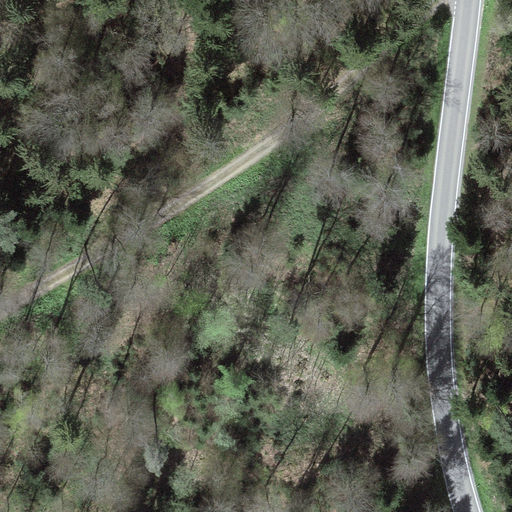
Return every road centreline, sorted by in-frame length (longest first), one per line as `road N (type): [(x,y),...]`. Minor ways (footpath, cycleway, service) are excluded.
road 1 (track): [(0,310),(280,145),(449,0)]
road 2 (tertiary): [(466,0),(438,317),(452,453),(467,511)]
